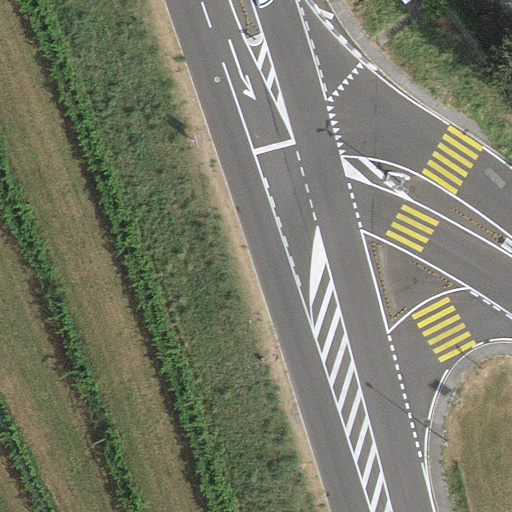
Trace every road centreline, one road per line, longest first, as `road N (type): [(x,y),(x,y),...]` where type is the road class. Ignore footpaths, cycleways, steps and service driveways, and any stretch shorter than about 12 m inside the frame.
road 1 (primary): [(366,466),(280,159)]
road 2 (unclassified): [(511,250),(376,173),(280,159)]
road 3 (unclassified): [(366,466),(398,383),(435,342),(511,316)]
road 4 (primary): [(280,159),(226,0)]
